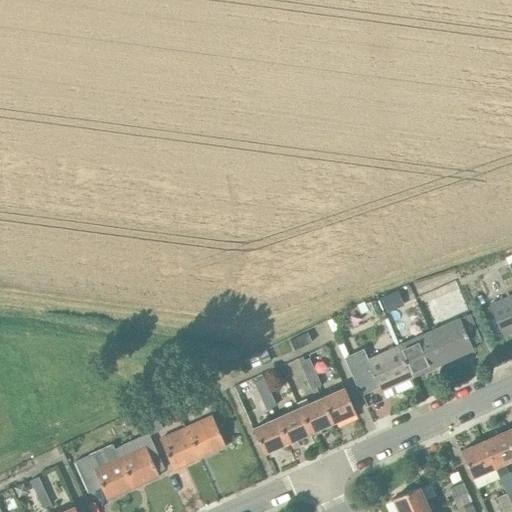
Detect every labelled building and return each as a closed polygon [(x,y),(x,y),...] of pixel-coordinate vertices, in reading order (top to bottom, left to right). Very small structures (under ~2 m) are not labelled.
[(391,293),(380,298),(387,313),(398,308),(391,293)] [(503,337),(511,332),(511,294),(489,305),(495,318),(496,321),(501,332),(503,337)] [(428,332),(443,363),(474,349),(460,318),(428,332)] [(495,318),(486,322),(492,335),(501,332),(496,321),(495,318)] [(289,340),(293,350),(311,342),(307,332),(289,340)] [(398,345),(411,377),(443,363),(428,332),(398,345)] [(348,356),(344,357),(361,395),(379,387),(380,391),(411,377),(398,345),(368,359),(363,349),(348,356)] [(248,358),(253,368),(271,361),(266,350),(248,358)] [(308,358),(299,362),(305,376),(311,390),(321,385),(315,371),(308,358)] [(253,382),(259,396),(269,391),(263,378),(253,382)] [(344,387),(322,397),(333,422),(355,412),(344,387)] [(276,406),(269,391),(259,396),(266,410),(276,406)] [(299,407),(298,408),(309,432),(309,433),(310,432),(312,431),(333,422),(322,397),(308,403),(299,407)] [(277,417),(275,418),(287,443),(288,442),(289,442),(309,433),(309,432),(298,408),(277,417)] [(163,429),(155,413),(142,419),(150,435),(163,429)] [(185,427),(199,458),(226,446),(212,415),(185,427)] [(253,428),(252,428),(263,453),(264,453),(287,443),(275,418),(253,428)] [(173,470),(199,458),(185,427),(159,438),(173,470)] [(485,440),(483,440),(495,467),(498,476),(498,478),(508,473),(504,463),(511,459),(511,447),(505,431),(485,440)] [(483,440),(460,451),(472,477),(485,472),(495,467),(483,440)] [(160,475),(147,444),(120,456),(133,487),(160,475)] [(87,456),(74,462),(88,493),(101,487),(107,500),(133,487),(120,456),(118,457),(103,464),(98,451),(87,456)] [(55,455),(33,465),(35,467),(38,474),(39,477),(56,469),(61,467),(56,457),(55,455)] [(30,481),(36,494),(44,489),(38,477),(30,481)] [(449,489),(453,498),(468,492),(464,482),(449,489)] [(393,498),(398,511),(418,511),(429,508),(419,486),(393,498)] [(51,505),(44,489),(36,494),(43,509),(51,505)] [(462,505),(472,501),(468,492),(453,498),(457,508),(462,505)] [(497,497),(503,511),(511,507),(511,505),(506,493),(497,497)] [(476,511),(472,501),(462,505),(465,511),(476,511)]
